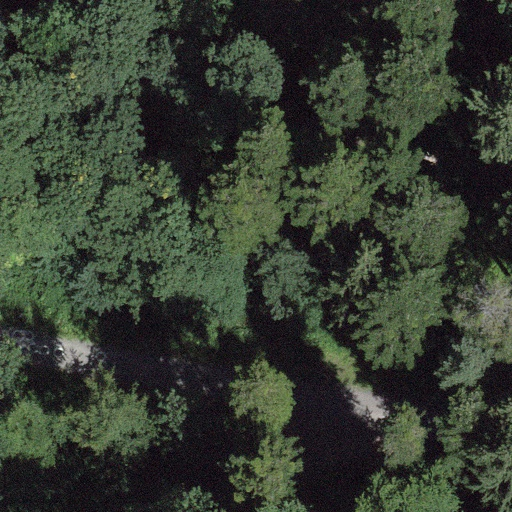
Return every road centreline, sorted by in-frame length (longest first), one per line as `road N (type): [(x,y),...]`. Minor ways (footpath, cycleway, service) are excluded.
road 1 (track): [(0,344),(395,424)]
road 2 (track): [(209,511),(395,424)]
